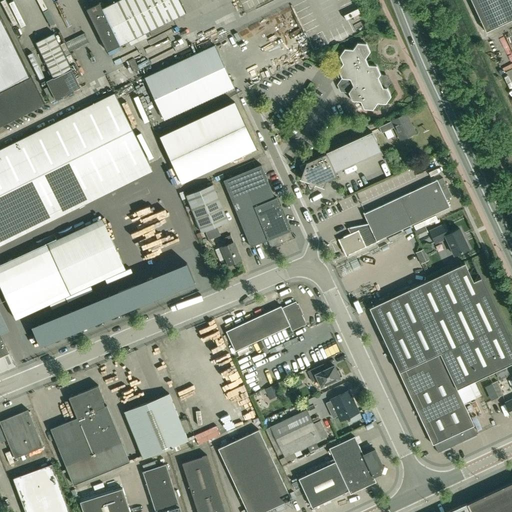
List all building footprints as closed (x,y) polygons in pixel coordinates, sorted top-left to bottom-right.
[(96,4),(87,9),(107,51),(120,45),(128,40),(136,37),(139,41),(147,37),(145,32),(147,31),(152,41),(168,33),(163,23),(169,20),(185,12),(179,0),(117,0),(111,4),(111,3),(102,8),(101,6),(96,4)] [(511,19),(511,0),(471,0),(486,32),(511,19)] [(0,125),(44,104),(30,75),(0,15),(0,125)] [(35,42),(53,77),(46,81),(55,99),(81,87),(54,33),(35,42)] [(386,103),(391,96),(377,66),(368,65),(366,58),(370,52),(366,43),(357,42),(353,49),(345,48),(339,56),(342,63),(338,70),(342,78),(350,79),(348,82),(349,85),(353,86),(348,92),(352,100),(360,101),(364,108),(373,110),(378,103),(386,103)] [(214,45),(191,56),(144,77),(163,119),(234,87),(214,45)] [(115,93),(0,149),(0,355),(9,352),(0,332),(0,245),(153,171),(115,93)] [(182,183),(256,148),(235,102),(160,136),(182,183)] [(400,140),(415,132),(406,113),(391,121),(378,128),(381,133),(394,127),(400,140)] [(340,126),(344,136),(352,133),(349,123),(340,126)] [(323,187),(326,180),(337,175),(335,171),(381,150),(372,130),(326,152),(326,153),(299,165),(302,171),(300,179),(307,182),(310,188),(316,185),(323,187)] [(270,246),(293,237),(276,196),(274,197),(261,164),(223,179),(250,246),(267,239),(270,246)] [(353,226),(355,231),(339,239),(342,246),(345,252),(347,255),(379,240),(379,239),(451,206),(438,179),(364,213),(369,223),(353,226)] [(201,232),(228,221),(212,183),(186,194),(201,232)] [(0,253),(0,279),(12,310),(124,265),(104,213),(0,253)] [(454,255),(469,248),(460,228),(449,233),(444,224),(430,230),(435,243),(446,238),(454,255)] [(220,261),(226,258),(228,263),(240,258),(230,234),(224,237),(227,244),(221,246),(221,247),(215,250),(220,261)] [(463,402),(476,396),(469,382),(511,362),(511,340),(509,335),(481,276),(480,276),(481,277),(473,280),(465,261),(369,306),(433,444),(434,443),(438,452),(476,434),(472,425),(474,424),(463,402)] [(292,330),(307,323),(296,301),(282,307),(281,306),(226,331),(235,350),(289,325),(292,330)] [(321,386),(340,378),(340,377),(342,376),(339,369),(337,370),(334,365),(323,370),(321,364),(307,371),(312,381),(318,378),(321,386)] [(497,381),(491,384),(497,397),(503,394),(497,381)] [(129,461),(122,443),(106,405),(104,406),(102,401),(104,400),(98,385),(68,397),(77,417),(50,428),(66,466),(73,484),(129,461)] [(340,421),(359,412),(348,390),(330,399),(331,401),(326,403),(333,418),(338,416),(340,421)] [(143,458),(188,440),(169,392),(124,411),(143,458)] [(0,420),(0,439),(1,442),(7,439),(15,457),(43,446),(28,409),(0,420)] [(284,456),(327,436),(320,420),(313,423),(307,409),(270,426),(284,456)] [(271,511),(269,509),(291,499),(259,429),(218,448),(247,511),(271,511)] [(351,493),(376,481),(374,476),(380,473),(381,473),(383,465),(375,448),(363,454),(355,436),(329,448),(335,461),(299,478),(313,507),(349,490),(351,493)] [(182,462),(198,511),(225,511),(207,454),(182,462)] [(13,478),(25,511),(69,511),(52,463),(13,478)] [(156,511),(181,511),(166,464),(143,471),(156,511)] [(511,511),(511,481),(467,503),(446,511),(511,511)] [(130,511),(123,487),(80,501),(83,511),(130,511)]
